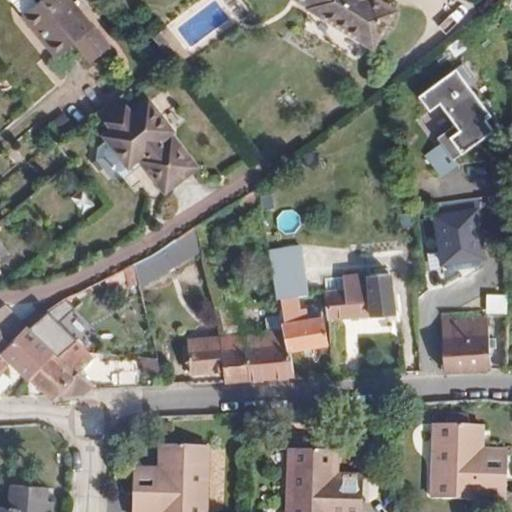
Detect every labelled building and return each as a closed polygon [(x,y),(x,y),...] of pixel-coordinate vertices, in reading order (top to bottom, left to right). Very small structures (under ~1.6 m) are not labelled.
[(55,59),(74,44),(90,63),(109,48),(69,0),(39,0),(20,16),(55,59)] [(299,0),(308,5),(306,10),(371,50),(395,11),(377,0),(299,0)] [(180,48),(166,30),(153,40),(167,58),(180,48)] [(186,57),(180,48),(167,58),(174,66),(186,57)] [(494,117),(455,66),(415,97),(430,116),(439,109),(454,128),(438,139),(442,145),(428,156),(443,175),(455,166),(452,162),(494,130),(488,122),(494,117)] [(157,145),(173,132),(148,100),(131,114),(119,98),(99,113),(111,129),(103,136),(110,145),(104,150),(100,146),(85,158),(97,174),(112,162),(110,158),(117,153),(128,167),(141,157),(166,189),(190,169),(171,145),(162,152),(157,145)] [(435,216),(442,263),(483,257),(476,210),(435,216)] [(139,288),(204,250),(200,226),(147,257),(133,265),(138,284),(139,288)] [(307,296),(299,245),(267,251),(277,301),(295,298),(307,296)] [(138,284),(133,265),(123,271),(128,288),(138,284)] [(393,313),(388,274),(367,276),(365,276),(365,273),(322,278),(324,293),(327,320),(328,320),(393,313)] [(489,314),(511,315),(511,295),(490,294),(489,314)] [(327,345),(321,317),(306,321),(304,309),(297,309),(295,298),(277,301),(280,315),(283,330),(287,352),(327,345)] [(41,315),(31,305),(29,308),(23,312),(31,322),(32,320),(41,315)] [(0,351),(26,326),(3,307),(0,309),(0,351)] [(490,370),(488,312),(488,311),(442,317),(444,373),(469,372),(490,370)] [(223,331),(236,329),(233,313),(220,315),(223,331)] [(55,350),(37,334),(42,328),(32,320),(31,322),(29,323),(26,326),(0,351),(0,375),(8,367),(6,366),(8,362),(27,379),(30,377),(55,350)] [(287,352),(283,330),(245,335),(250,381),(292,377),(287,352)] [(250,381),(245,335),(222,337),(223,345),(211,346),(210,341),(187,344),(191,376),(226,372),(227,383),(239,382),(250,381)] [(92,384),(84,377),(90,369),(86,366),(95,358),(90,353),(77,339),(59,354),(55,350),(30,377),(27,379),(48,398),(84,397),(93,388),(94,388),(95,386),(92,384)] [(481,471),(482,447),(483,425),(434,423),(431,498),(506,502),(506,500),(507,480),(508,472),(481,471)] [(207,511),(209,447),(159,444),(158,466),(157,490),(132,489),(131,511),(207,511)] [(508,472),(508,448),(482,447),(481,471),(508,472)] [(362,511),(362,497),(336,496),(337,473),(338,451),(288,449),(286,511),(362,511)] [(157,490),(158,466),(133,466),(132,489),(157,490)] [(362,497),(363,474),(337,473),(336,496),(362,497)] [(51,511),(53,502),(47,501),(41,501),(43,487),(19,485),(12,485),(10,508),(0,507),(0,511),(51,511)]
